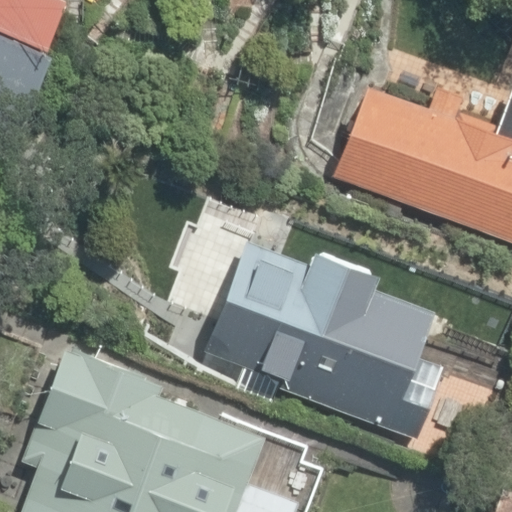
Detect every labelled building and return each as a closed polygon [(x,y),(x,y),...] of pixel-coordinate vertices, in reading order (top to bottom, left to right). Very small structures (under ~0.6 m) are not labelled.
[(83,7),(63,0),(3,0),(0,10),(0,101),(44,117),(83,7)] [(511,130),(368,79),(326,166),(511,231),(511,130)] [(445,300),(238,223),(179,355),(399,430),(445,300)] [(248,418),(43,334),(0,485),(0,511),(283,511),(229,482),(248,418)] [(511,511),(511,493),(471,486),(461,511),(511,511)]
